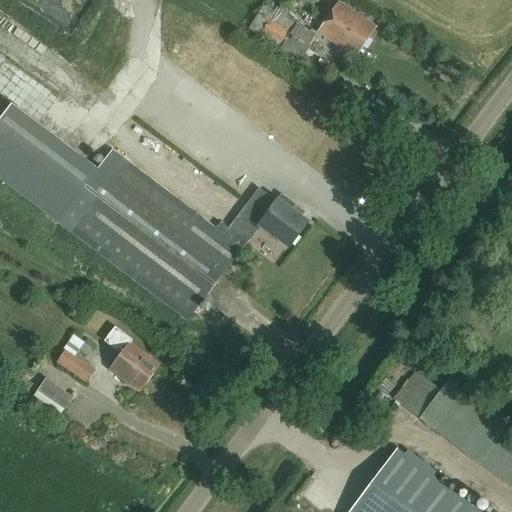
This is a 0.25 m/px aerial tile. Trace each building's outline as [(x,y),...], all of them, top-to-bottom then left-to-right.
[(375,29),(336,3),(316,33),(355,59),(375,29)] [(298,20),(276,7),(272,14),(261,7),(247,32),(299,62),(314,38),(295,26),(298,20)] [(0,39),(46,83),(63,66),(71,74),(77,68),(29,22),(20,31),(0,12),(0,39)] [(89,33),(83,44),(105,57),(111,46),(89,33)] [(0,124),(0,180),(57,223),(187,322),(260,227),(289,249),(308,224),(301,219),(304,214),(281,196),(276,204),(260,191),(282,162),(207,105),(176,146),(138,116),(115,146),(192,205),(188,211),(111,152),(98,169),(15,106),(0,124)] [(133,341),(115,327),(104,342),(120,355),(108,371),(139,394),(160,366),(131,343),(133,341)] [(80,339),(73,334),(62,350),(64,351),(55,364),(85,385),(95,372),(69,354),(80,339)] [(442,390),(415,370),(393,400),(511,487),(511,417),(453,375),(442,390)] [(71,397),(45,380),(29,405),(54,422),(71,397)] [(477,511),(397,452),(351,511),(477,511)]
